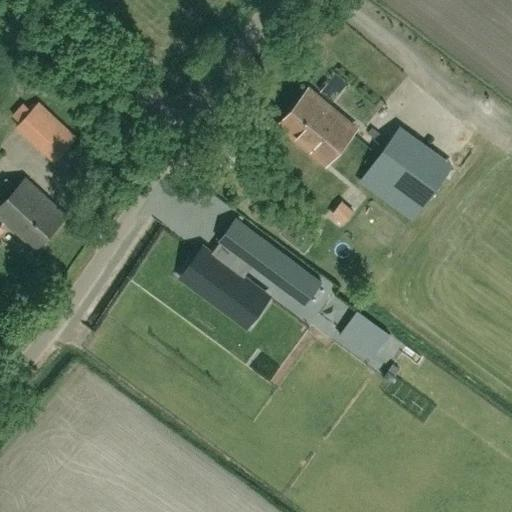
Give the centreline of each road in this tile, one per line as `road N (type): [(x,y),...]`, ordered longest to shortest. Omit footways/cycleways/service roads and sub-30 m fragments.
road 1 (unclassified): [(0,395),(276,0)]
road 2 (unknown): [(188,126),(53,0)]
